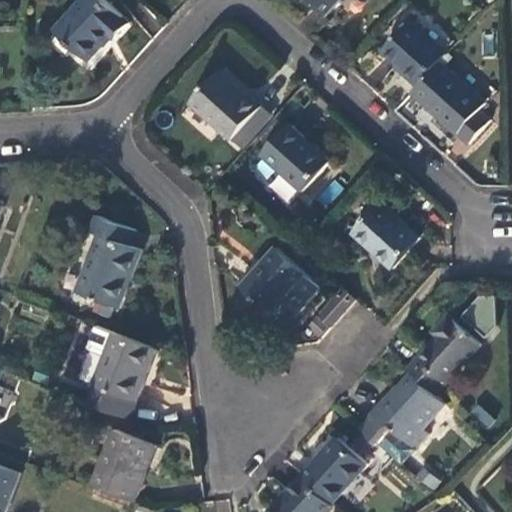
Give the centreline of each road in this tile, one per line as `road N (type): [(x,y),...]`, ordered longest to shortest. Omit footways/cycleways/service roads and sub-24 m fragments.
road 1 (residential): [(104,123),(197,222),(238,457),(329,390)]
road 2 (residential): [(262,0),(489,236)]
road 3 (residential): [(104,123),(224,0)]
